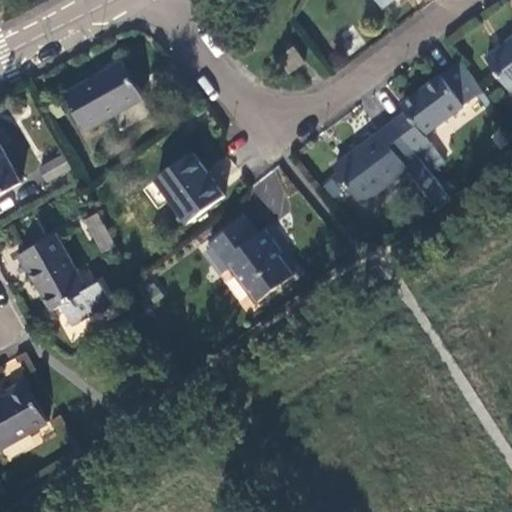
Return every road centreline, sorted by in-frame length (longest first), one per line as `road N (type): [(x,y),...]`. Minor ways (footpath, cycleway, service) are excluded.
road 1 (residential): [(451,0),(278,137),(155,0)]
road 2 (residential): [(120,0),(0,58)]
